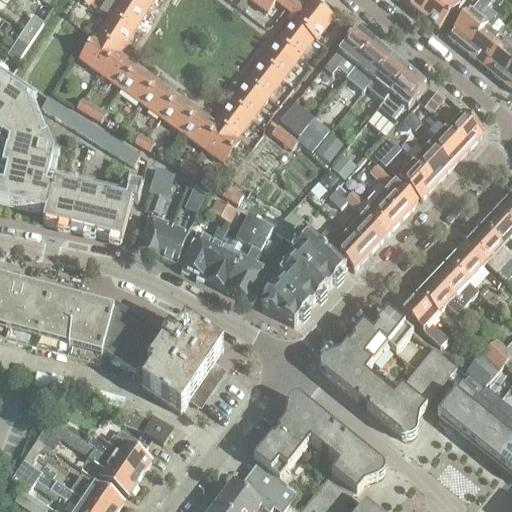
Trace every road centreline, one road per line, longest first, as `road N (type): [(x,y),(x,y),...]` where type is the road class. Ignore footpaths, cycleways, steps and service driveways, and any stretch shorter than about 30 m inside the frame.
road 1 (residential): [(291,374),(268,350),(136,278),(0,246)]
road 2 (residential): [(291,374),(511,145)]
road 3 (residential): [(448,511),(291,374)]
road 4 (residential): [(511,129),(360,0)]
road 5 (residential): [(291,374),(172,511)]
